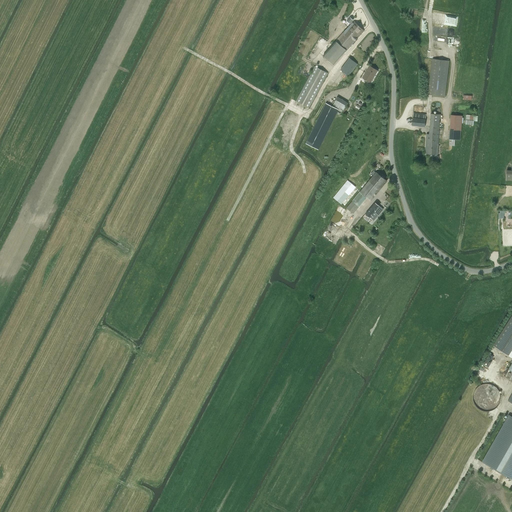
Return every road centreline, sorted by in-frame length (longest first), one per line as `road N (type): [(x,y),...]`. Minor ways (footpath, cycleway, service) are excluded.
road 1 (unclassified): [(511,261),(480,271),(462,267),(415,229),(394,174),(389,63),(362,0)]
road 2 (track): [(443,511),(511,386)]
road 3 (track): [(363,212),(345,231),(386,260),(435,263)]
